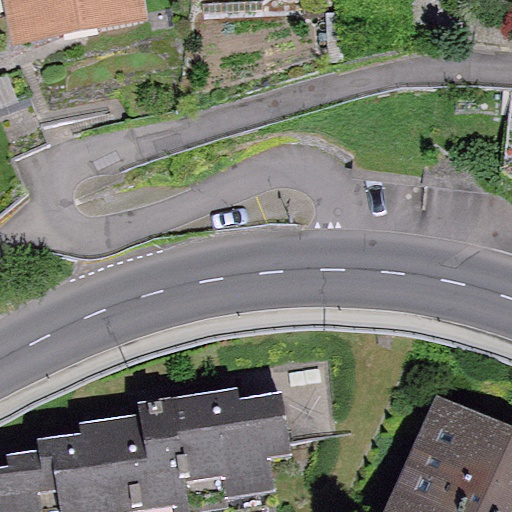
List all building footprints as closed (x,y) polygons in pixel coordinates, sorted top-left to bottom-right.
[(130,0),(15,0),(22,36),(134,15),(130,0)] [(429,181),(434,118),(364,118),(354,171),(429,181)] [(506,123),(434,118),(429,181),(502,186),(506,123)] [(63,455),(0,458),(0,511),(279,511),(274,391),(134,399),(135,424),(62,429),(63,455)] [(511,511),(511,438),(431,403),(382,511),(511,511)]
